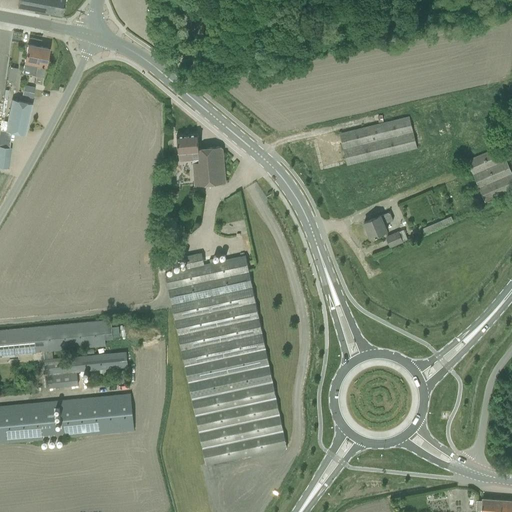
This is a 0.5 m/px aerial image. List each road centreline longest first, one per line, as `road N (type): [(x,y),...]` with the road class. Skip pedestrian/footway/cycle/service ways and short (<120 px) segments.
road 1 (tertiary): [(330,286),(302,209),(273,168),(148,62),(92,35)]
road 2 (unclassified): [(0,214),(92,35)]
road 3 (unclassified): [(511,350),(490,381),(470,471)]
